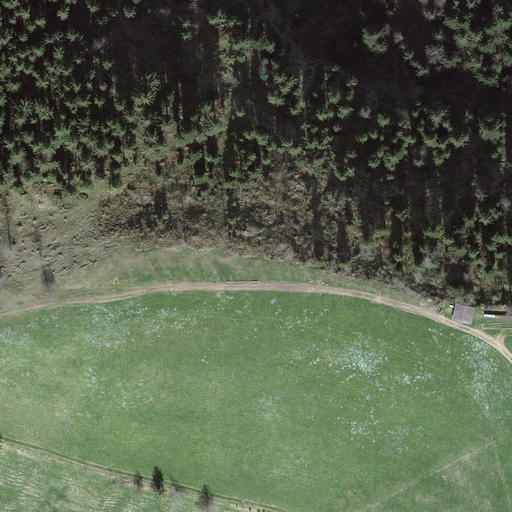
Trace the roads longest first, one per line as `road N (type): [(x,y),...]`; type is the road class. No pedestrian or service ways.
road 1 (track): [(45,303),(217,287),(320,291),(433,315),(511,360)]
road 2 (track): [(207,64),(67,21),(35,0)]
